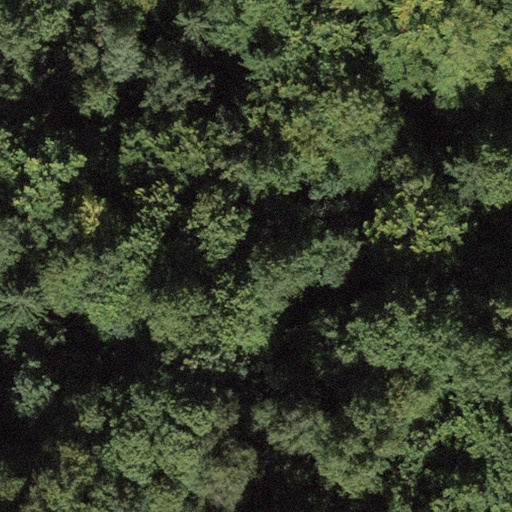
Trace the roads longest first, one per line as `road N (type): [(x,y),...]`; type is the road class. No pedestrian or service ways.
road 1 (track): [(511,275),(243,363),(0,469)]
road 2 (track): [(0,165),(80,47),(88,0)]
